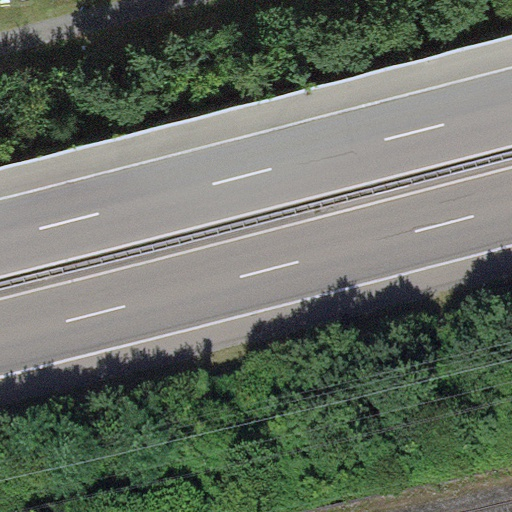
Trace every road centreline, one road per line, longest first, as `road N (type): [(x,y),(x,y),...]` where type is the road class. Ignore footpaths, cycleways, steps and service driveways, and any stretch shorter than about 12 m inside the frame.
road 1 (motorway): [(0,337),(511,206)]
road 2 (motorway): [(511,106),(0,236)]
road 3 (residential): [(0,42),(180,0)]
